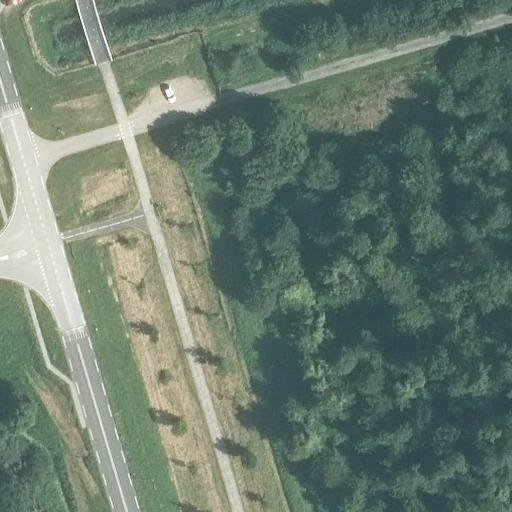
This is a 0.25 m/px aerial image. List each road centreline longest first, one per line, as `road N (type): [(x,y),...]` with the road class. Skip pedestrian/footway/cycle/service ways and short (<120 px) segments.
road 1 (track): [(226,100),(511,21)]
road 2 (secondary): [(46,245),(125,511)]
road 3 (secondary): [(0,84),(46,245)]
